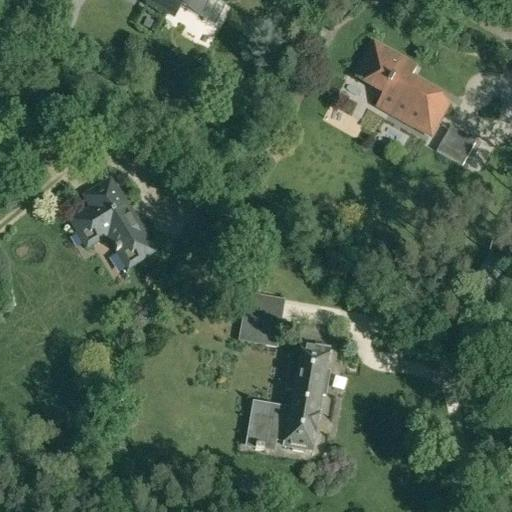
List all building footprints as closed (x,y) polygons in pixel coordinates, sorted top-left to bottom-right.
[(41,0),(0,0),(0,6),(30,25),(45,2),(41,0)] [(201,19),(211,0),(136,0),(175,21),(182,10),(201,19)] [(429,140),(438,125),(449,104),(405,79),(411,68),(374,47),(364,64),(362,63),(354,77),(363,82),(361,86),(381,97),(375,109),(429,140)] [(477,142),(450,127),(436,153),(463,168),(477,142)] [(154,254),(143,235),(145,234),(125,202),(123,203),(110,183),(84,199),(92,210),(70,223),(86,249),(107,236),(128,269),(154,254)] [(286,301),(242,293),(239,312),(245,313),(239,342),(278,349),(286,301)] [(289,344),(281,389),(273,387),(272,386),(268,410),(256,408),(254,415),(252,414),(248,441),(250,441),(249,448),(256,449),(255,451),(263,453),(264,450),(272,452),(273,445),(285,447),(285,448),(286,448),(286,447),(292,448),(291,452),(302,453),(303,450),(309,451),(309,452),(311,452),(320,396),(325,397),(329,373),(324,373),(328,350),(327,350),(327,351),(303,347),(303,346),(302,346),(302,347),(289,344)]
